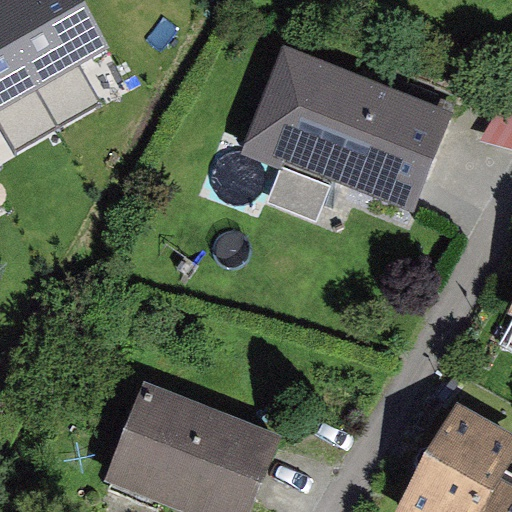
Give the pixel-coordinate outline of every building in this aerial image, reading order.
[(75,0),(0,0),(0,116),(107,59),(75,0)] [(460,101),(282,32),(237,147),(415,216),(460,101)] [(511,86),(482,140),(511,148),(511,86)] [(250,511),(283,431),(146,377),(106,478),(192,511),(250,511)] [(511,469),(511,427),(458,398),(398,509),(402,511),(489,511),(507,480),(511,469)] [(511,511),(511,482),(507,480),(489,511),(511,511)]
